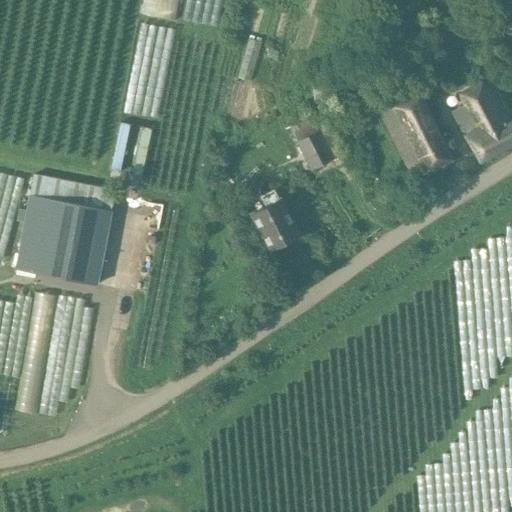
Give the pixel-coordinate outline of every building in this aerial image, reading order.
[(146,0),(144,14),(179,19),(181,0),(146,0)] [(511,117),(505,106),(495,88),(489,91),(482,79),(456,94),(463,106),(453,112),(481,162),(511,144),(511,117)] [(313,86),(316,108),(337,105),(334,83),(313,86)] [(419,93),(410,97),(405,88),(386,98),(391,107),(380,112),(413,179),(452,160),(419,93)] [(291,127),(312,171),(345,155),(329,121),(316,128),(307,109),(296,115),(300,123),(291,127)] [(15,269),(98,285),(113,210),(112,209),(116,189),(34,173),(30,193),(29,193),(15,269)] [(271,250),(299,235),(280,198),(279,199),(273,189),(261,195),(266,205),(252,213),(271,250)] [(16,409),(36,413),(55,294),(35,291),(16,409)]
